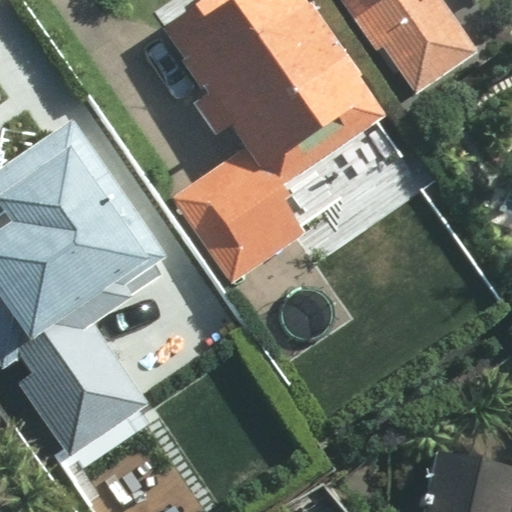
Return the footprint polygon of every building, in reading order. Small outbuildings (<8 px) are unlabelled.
[(224,0),(222,1),(221,0),(179,0),(161,13),(176,34),(166,41),(207,99),(189,111),(217,149),(239,133),(251,151),(175,204),(239,294),(315,240),(287,200),(394,125),(305,0),(224,0)] [(490,0),(335,0),(408,105),(480,55),(445,4),(451,0),(484,0),(486,3),(490,0)] [(177,267),(78,124),(0,177),(0,355),(80,471),(156,419),(92,326),(177,267)] [(341,323),(301,276),(259,311),(299,358),(341,323)] [(511,511),(511,470),(425,449),(417,511),(511,511)]
